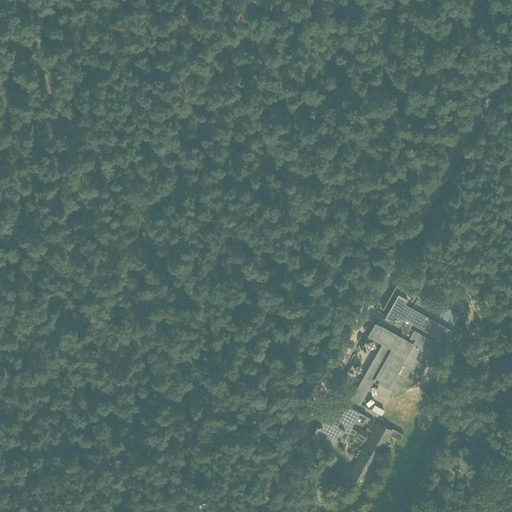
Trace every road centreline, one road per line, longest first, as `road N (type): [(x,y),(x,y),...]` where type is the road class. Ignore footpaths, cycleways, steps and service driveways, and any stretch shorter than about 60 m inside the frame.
road 1 (track): [(0,379),(32,241),(99,174),(138,106),(225,5)]
road 2 (unclassified): [(312,412),(511,51)]
road 3 (track): [(443,0),(293,308),(349,341)]
road 4 (unclassified): [(0,487),(58,463),(193,431)]
road 5 (unclassified): [(193,431),(312,412)]
